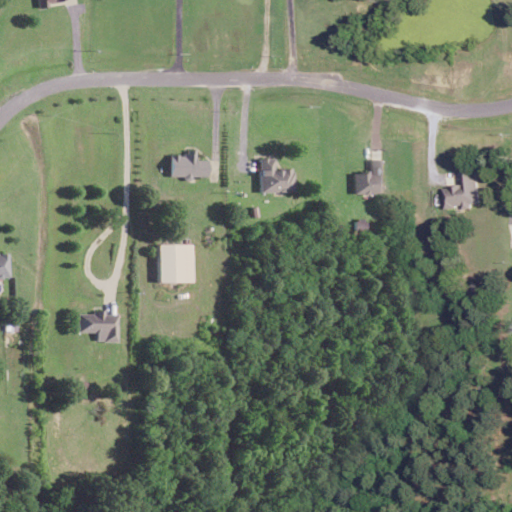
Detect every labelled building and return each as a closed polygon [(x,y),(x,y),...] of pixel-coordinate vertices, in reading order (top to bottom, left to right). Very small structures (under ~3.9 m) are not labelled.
[(206,177),(206,159),(193,158),(194,148),(183,148),(183,154),(167,153),(167,176),(206,177)] [(258,191),(292,190),(291,167),(272,167),(272,157),(257,157),(258,191)] [(383,158),(368,158),(368,171),(351,171),(351,193),(384,192),(383,158)] [(461,169),(462,184),(443,186),(446,207),(463,205),(463,206),(480,204),(476,167),(461,169)] [(190,243),(155,243),(155,281),(190,280),(190,243)] [(0,253),(0,276),(8,276),(8,253),(0,253)] [(76,311),(76,331),(95,331),(94,340),(116,341),(117,313),(106,313),(106,311),(76,311)]
